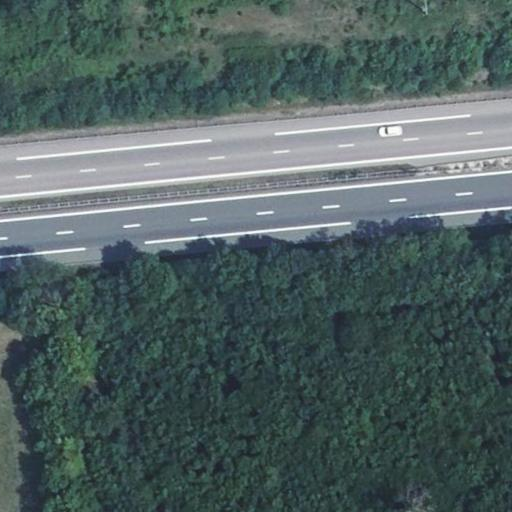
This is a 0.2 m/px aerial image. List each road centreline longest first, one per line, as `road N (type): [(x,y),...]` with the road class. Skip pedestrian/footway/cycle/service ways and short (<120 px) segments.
road 1 (motorway): [(511,128),(0,177)]
road 2 (motorway): [(0,238),(511,189)]
